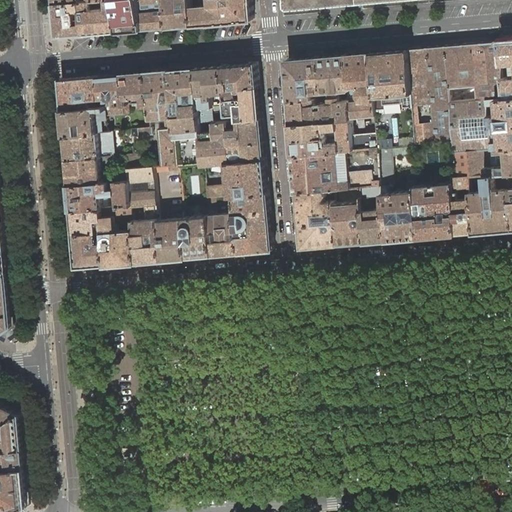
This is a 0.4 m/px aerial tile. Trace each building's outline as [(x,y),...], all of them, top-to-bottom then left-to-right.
[(78,33),(84,33),(83,18),(82,10),(82,9),(81,0),(56,3),(58,35),(78,33)] [(84,33),(102,31),(100,8),(99,0),(86,0),(83,0),(81,0),(82,9),(82,10),(83,18),(84,33)] [(102,31),(121,30),(119,6),(118,0),(99,0),(100,8),(102,31)] [(118,0),(119,6),(121,30),(146,27),(143,0),(118,0)] [(143,0),(146,27),(170,25),(168,0),(143,0)] [(168,0),(170,25),(195,23),(194,5),(193,0),(168,0)] [(193,0),(194,5),(195,23),(213,22),(238,20),(238,19),(255,18),(253,0),(193,0)] [(511,74),(505,75),(507,96),(511,95),(511,38),(502,40),(504,63),(511,62),(511,74)] [(478,93),(479,98),(489,98),(498,97),(507,96),(505,75),(504,63),(502,40),(474,42),(478,84),(478,93)] [(474,42),(430,46),(437,140),(455,139),(452,101),(452,95),(451,87),(478,84),(474,42)] [(430,46),(411,48),(414,91),(415,105),(418,142),(437,140),(430,46)] [(406,105),(415,105),(414,91),(411,48),(373,51),(377,95),(387,94),(387,100),(406,99),(406,105)] [(369,121),(356,122),(355,123),(356,133),(357,147),(382,144),(377,95),(373,51),(349,53),(352,85),(352,88),(353,94),(353,97),(353,100),(354,115),(356,115),(368,114),(369,121)] [(344,94),(353,94),(352,88),(352,85),(349,53),(321,56),(325,91),(325,96),(332,95),(344,94)] [(318,96),(325,96),(325,91),(321,56),(288,59),(292,99),(318,96)] [(259,61),(225,64),(227,87),(227,91),(228,97),(240,96),(243,95),(246,95),(246,90),(245,86),(261,85),(259,61)] [(225,64),(198,67),(199,82),(201,107),(203,121),(216,120),(217,120),(230,119),(229,114),(228,97),(227,91),(227,87),(225,64)] [(198,67),(172,69),(176,99),(177,116),(178,126),(178,129),(179,135),(181,162),(190,162),(206,161),(205,148),(205,146),(204,133),(204,130),(203,127),(203,121),(201,107),(199,82),(198,67)] [(172,69),(148,71),(151,102),(151,107),(152,118),(161,118),(162,127),(161,127),(164,164),(172,163),(181,162),(179,135),(178,129),(178,126),(177,116),(176,99),(172,69)] [(148,71),(123,73),(124,78),(126,103),(129,103),(129,98),(132,98),(134,98),(134,96),(135,96),(136,96),(137,96),(138,96),(139,96),(139,97),(144,97),(144,102),(151,102),(148,71)] [(101,98),(102,105),(108,105),(112,104),(116,104),(126,103),(124,78),(123,73),(99,75),(99,80),(101,97),(101,98)] [(62,78),(65,109),(96,106),(102,105),(101,98),(101,97),(99,80),(99,75),(62,78)] [(245,118),(264,116),(261,85),(245,86),(246,90),(246,95),(243,95),(240,96),(228,97),(229,114),(230,119),(235,119),(241,118),(245,118)] [(342,118),(354,117),(354,115),(353,100),(353,97),(353,94),(344,94),(332,95),(325,96),(318,96),(292,99),(294,123),(342,118)] [(489,98),(479,98),(459,100),(452,101),(455,139),(456,151),(485,148),(493,147),(495,147),(503,146),(508,146),(511,145),(511,95),(507,96),(498,97),(489,98)] [(96,106),(65,109),(67,134),(110,130),(109,118),(108,114),(130,112),(129,103),(126,103),(116,104),(112,104),(108,105),(102,105),(96,106)] [(217,129),(204,130),(204,133),(205,146),(247,142),(266,140),(264,116),(245,118),(241,118),(235,119),(230,119),(217,120),(217,129)] [(352,148),(357,147),(356,133),(355,123),(354,117),(342,118),(294,123),(296,152),(318,150),(323,150),(341,148),(344,148),(352,148)] [(153,133),(153,126),(141,127),(141,135),(145,134),(145,135),(149,134),(150,134),(153,133)] [(110,130),(67,134),(69,158),(110,155),(117,154),(115,130),(110,130)] [(205,148),(206,161),(206,163),(230,161),(230,166),(228,166),(228,169),(230,169),(232,183),(208,185),(209,197),(216,196),(233,194),(236,194),(270,191),(267,157),(266,140),(247,142),(205,146),(205,148)] [(413,142),(382,145),(383,177),(384,183),(384,191),(385,195),(386,206),(389,238),(421,235),(417,188),(417,185),(416,174),(408,175),(409,189),(393,190),(392,186),(393,186),(394,186),(394,185),(395,185),(395,184),(395,183),(395,182),(394,181),(396,181),(396,176),(394,155),(414,153),(413,142)] [(511,145),(508,146),(503,146),(495,147),(493,147),(485,148),(456,151),(459,176),(472,174),(488,173),(497,172),(510,171),(511,171),(511,170),(511,145)] [(377,166),(354,168),(352,148),(344,148),(341,148),(323,150),(318,150),(296,152),(299,190),(322,188),(328,187),(330,187),(335,187),(363,184),(384,183),(383,177),(378,177),(377,166)] [(130,159),(131,166),(145,166),(144,152),(142,152),(136,153),(129,153),(130,158),(130,159)] [(110,155),(69,158),(71,183),(112,180),(111,174),(104,175),(103,161),(110,161),(110,158),(110,155)] [(131,166),(133,178),(135,203),(135,205),(149,204),(150,217),(136,218),(136,220),(137,225),(137,228),(140,260),(165,258),(161,218),(161,216),(161,213),(160,203),(159,188),(158,178),(157,164),(145,166),(131,166)] [(488,173),(472,174),(474,190),(474,196),(478,231),(511,227),(511,177),(511,171),(510,171),(497,172),(488,173)] [(71,183),(74,208),(104,206),(110,205),(109,193),(119,192),(120,204),(135,203),(133,178),(112,180),(71,183)] [(417,188),(421,235),(459,232),(455,198),(454,181),(442,182),(428,184),(417,185),(417,188)] [(384,183),(363,184),(364,200),(365,208),(367,240),(389,238),(386,206),(373,207),(372,196),(385,195),(384,191),(384,183)] [(335,187),(330,187),(328,187),(322,188),(299,190),(302,225),(316,224),(316,223),(315,213),(323,212),(325,212),(330,211),(338,211),(337,202),(336,200),(335,187)] [(239,226),(242,251),(275,248),(270,191),(236,194),(238,211),(239,226)] [(209,197),(211,214),(212,229),(214,254),(242,251),(239,226),(238,211),(218,213),(216,196),(209,197)] [(455,198),(459,232),(478,231),(474,196),(455,198)] [(365,208),(364,200),(337,202),(338,211),(338,221),(341,243),(345,242),(367,240),(365,208)] [(110,205),(104,206),(105,215),(105,218),(105,221),(106,227),(106,231),(107,238),(107,241),(109,263),(140,260),(137,228),(137,225),(136,220),(136,218),(135,205),(135,203),(120,204),(110,205)] [(104,206),(74,208),(76,233),(98,231),(99,231),(106,231),(106,227),(105,221),(105,218),(105,215),(104,206)] [(316,224),(302,225),(304,246),(341,243),(338,221),(338,211),(330,211),(325,212),(323,212),(323,214),(324,220),(324,222),(319,223),(316,223),(316,224)] [(211,214),(186,216),(190,256),(214,254),(212,229),(211,214)] [(161,218),(165,258),(190,256),(186,216),(161,218)] [(98,231),(76,233),(79,265),(109,263),(107,241),(107,238),(106,231),(99,231),(98,231)] [(0,272),(10,272),(8,247),(0,247),(0,272)] [(0,325),(7,329),(15,324),(10,272),(0,272),(0,325)] [(0,427),(22,413),(0,401),(0,427)] [(0,449),(26,447),(22,413),(0,427),(0,449)] [(116,467),(136,468),(138,441),(118,439),(116,467)] [(0,449),(0,468),(27,466),(26,447),(0,449)] [(31,504),(27,466),(0,468),(0,511),(4,511),(18,508),(31,504)]
